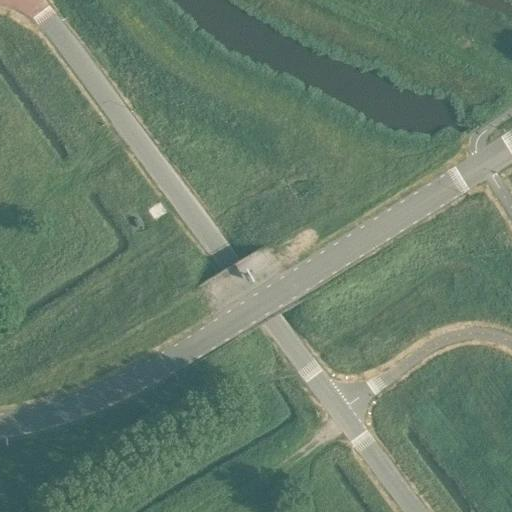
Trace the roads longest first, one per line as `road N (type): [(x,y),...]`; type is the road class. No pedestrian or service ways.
road 1 (tertiary): [(415,511),(29,0)]
road 2 (tertiary): [(229,326),(511,145)]
road 3 (tertiary): [(229,326),(81,407),(0,425)]
